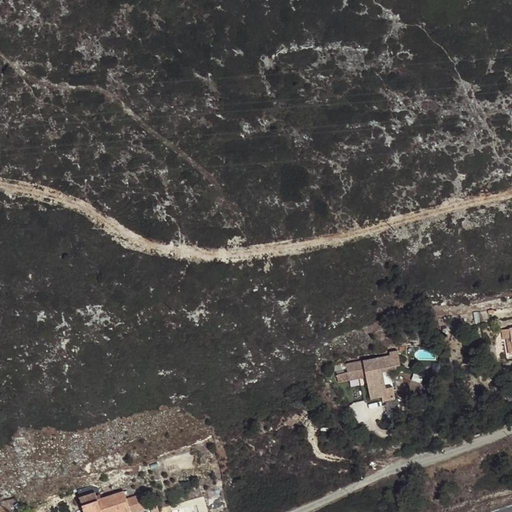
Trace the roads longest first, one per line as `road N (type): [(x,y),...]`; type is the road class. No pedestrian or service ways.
road 1 (track): [(511,192),(230,253),(152,245),(57,197),(0,185)]
road 2 (residential): [(303,511),(511,427)]
